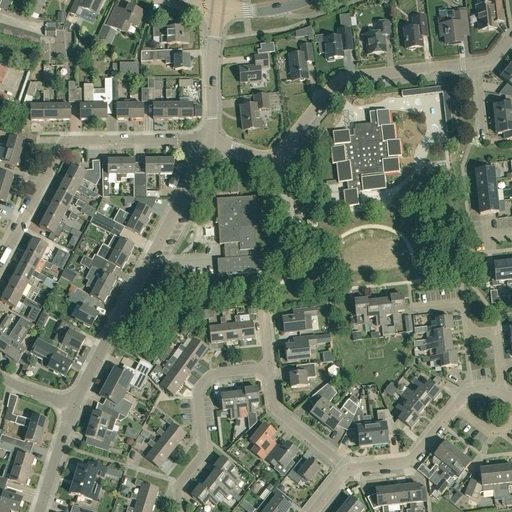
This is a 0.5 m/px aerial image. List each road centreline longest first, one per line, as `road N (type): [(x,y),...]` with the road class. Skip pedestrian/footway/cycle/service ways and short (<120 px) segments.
road 1 (unclassified): [(72,405),(212,143)]
road 2 (residential): [(0,273),(70,144),(212,143)]
road 3 (residential): [(281,152),(347,77),(471,63)]
road 4 (residential): [(181,511),(186,479),(201,464),(206,383),(272,371)]
road 5 (residential): [(498,389),(497,333),(469,331),(462,303),(425,306)]
road 6 (unclassified): [(212,143),(216,9)]
road 7 (residential): [(350,468),(404,463),(457,406)]
road 8 (residential): [(350,468),(280,411),(272,371)]
